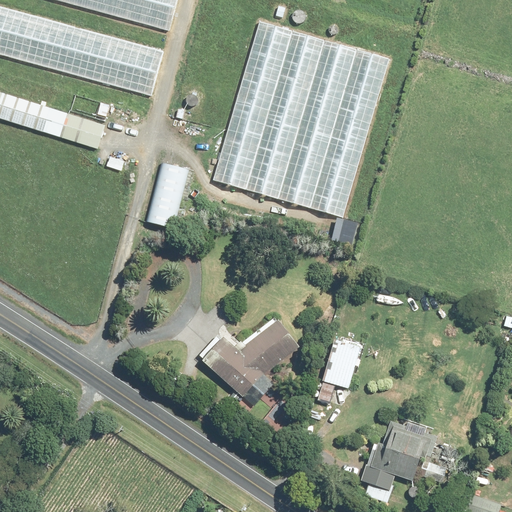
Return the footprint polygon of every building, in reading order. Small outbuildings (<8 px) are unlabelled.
[(53,0),(175,34),(184,0),(53,0)] [(0,55),(155,99),(169,49),(0,1),(0,55)] [(393,59),(260,20),(213,181),(346,220),(393,59)] [(107,124),(0,89),(0,117),(99,150),(107,124)] [(191,170),(163,163),(148,223),(177,230),(191,170)] [(228,340),(225,344),(218,339),(201,358),(258,408),(278,386),(268,374),(300,347),(277,317),(238,348),(228,340)] [(341,336),(320,401),(333,405),(339,386),(353,391),(368,344),(341,336)] [(479,379),(465,364),(458,370),(473,385),(479,379)] [(376,444),(363,480),(372,483),(367,496),(389,505),(400,476),(420,484),(440,431),(409,419),(407,425),(394,420),(384,446),(376,444)] [(503,511),(505,506),(475,494),(468,511),(503,511)]
